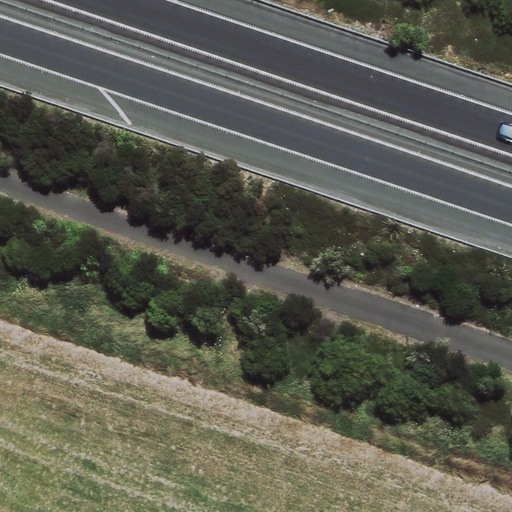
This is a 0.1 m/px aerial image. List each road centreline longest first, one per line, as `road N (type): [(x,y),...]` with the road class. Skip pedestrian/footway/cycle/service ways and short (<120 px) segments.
road 1 (motorway): [(511,211),(0,33)]
road 2 (motorway): [(143,0),(511,124)]
